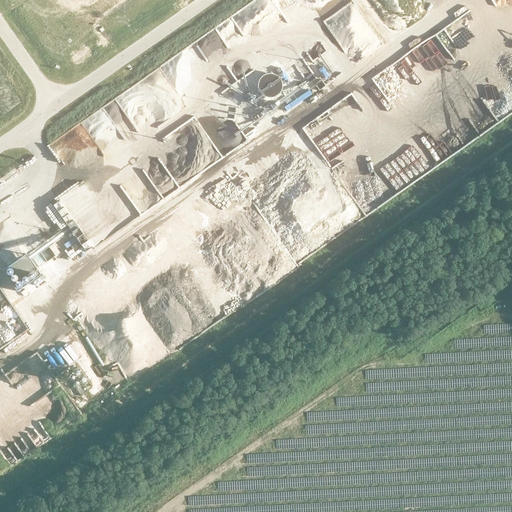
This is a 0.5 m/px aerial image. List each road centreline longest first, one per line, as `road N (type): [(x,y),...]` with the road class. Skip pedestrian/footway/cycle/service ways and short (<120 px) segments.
road 1 (unknown): [(0,359),(104,253),(335,89),(349,70),(343,50),(306,21),(251,31),(216,63),(193,109),(117,158),(77,172),(45,162)]
road 2 (unclassified): [(54,109),(208,0)]
